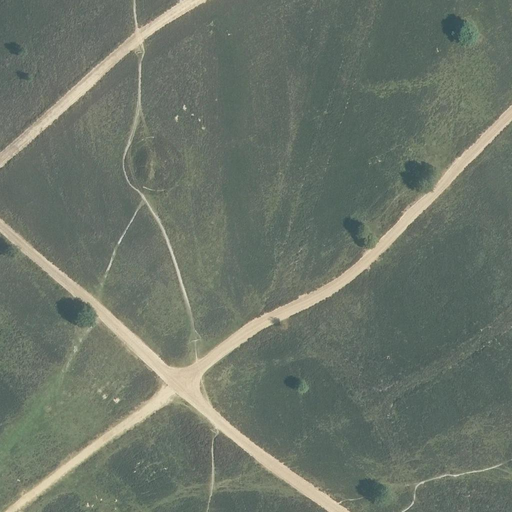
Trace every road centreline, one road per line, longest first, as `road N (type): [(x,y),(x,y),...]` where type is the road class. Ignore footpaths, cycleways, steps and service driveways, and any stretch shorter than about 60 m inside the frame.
road 1 (track): [(174,386),(265,319),(326,290),(511,117)]
road 2 (track): [(134,0),(139,105),(124,171),(174,257),(197,369)]
road 3 (track): [(193,0),(138,35),(0,160)]
road 4 (track): [(174,386),(0,224)]
road 5 (track): [(9,511),(174,386)]
road 6 (track): [(336,511),(218,423)]
